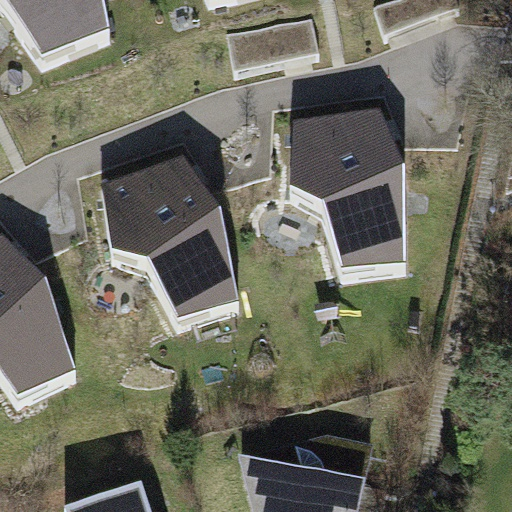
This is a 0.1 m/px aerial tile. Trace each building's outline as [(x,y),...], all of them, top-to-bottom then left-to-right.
[(0,0),(3,13),(51,85),(123,56),(109,0),(0,0)] [(207,0),(217,22),(293,5),(292,0),(207,0)] [(383,121),(302,132),(298,209),(332,231),(353,290),(415,275),(411,190),(383,121)] [(185,169),(108,196),(119,272),(156,287),(189,340),(246,313),(226,231),(185,169)] [(6,251),(0,254),(0,382),(30,421),(84,387),(54,308),(6,251)] [(370,511),(380,459),(328,450),(248,472),(256,511),(370,511)] [(153,511),(151,503),(120,511),(153,511)]
